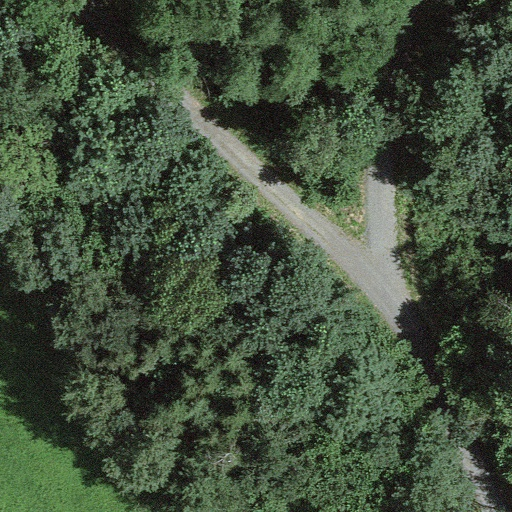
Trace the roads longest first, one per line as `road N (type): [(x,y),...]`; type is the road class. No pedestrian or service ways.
road 1 (track): [(394,300),(81,0)]
road 2 (track): [(394,300),(381,214),(395,80),(419,0)]
road 3 (track): [(501,511),(394,300)]
